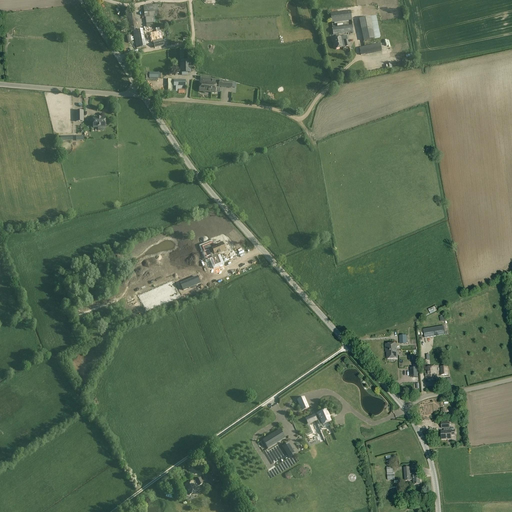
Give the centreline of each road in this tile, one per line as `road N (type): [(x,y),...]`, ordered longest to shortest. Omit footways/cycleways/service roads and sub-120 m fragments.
road 1 (tertiary): [(404,408),(213,196),(141,92)]
road 2 (unclassified): [(0,84),(141,92)]
